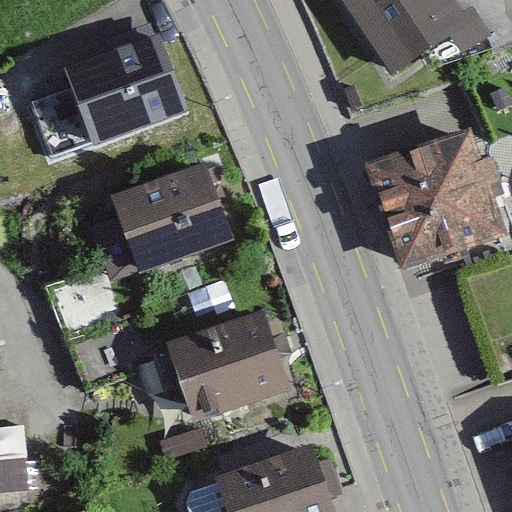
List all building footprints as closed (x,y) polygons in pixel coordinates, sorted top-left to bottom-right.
[(498,47),(463,0),(338,0),(396,76),(446,39),(469,69),(498,47)] [(157,25),(30,77),(61,155),(189,103),(157,25)] [(511,206),(485,126),(367,165),(404,278),(511,242),(511,206)] [(197,161),(79,204),(108,283),(226,241),(197,161)] [(261,307),(136,347),(165,438),(291,398),(261,307)] [(29,413),(0,416),(0,481),(38,477),(29,413)] [(323,511),(298,433),(170,473),(182,511),(323,511)] [(511,435),(495,441),(511,495),(511,435)]
